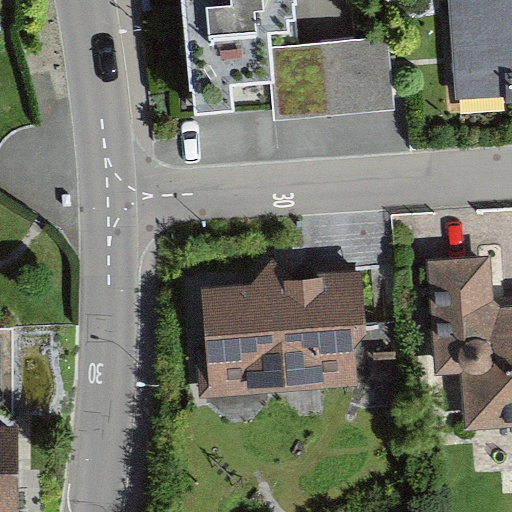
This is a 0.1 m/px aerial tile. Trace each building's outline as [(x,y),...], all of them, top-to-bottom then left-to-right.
[(302,0),(187,0),(191,123),(401,113),(399,38),(305,44),(302,0)] [(511,0),(459,0),(465,91),(511,88),(511,0)] [(195,345),(200,395),(360,382),(356,336),(368,319),(363,263),(288,269),(288,265),(273,254),(252,277),(203,281),(208,344),(195,345)] [(497,255),(435,257),(440,367),(470,366),(473,426),(511,423),(511,298),(500,299),(497,255)] [(0,511),(22,511),(25,422),(0,421),(0,511)]
